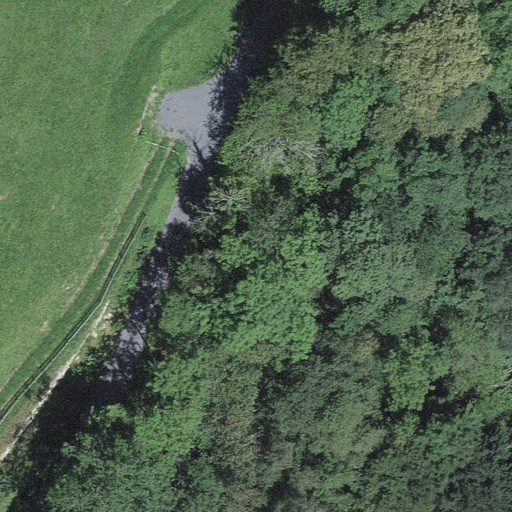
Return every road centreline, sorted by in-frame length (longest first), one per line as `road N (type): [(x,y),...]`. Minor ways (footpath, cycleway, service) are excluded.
road 1 (track): [(292,0),(220,106),(133,338),(52,511)]
road 2 (track): [(0,397),(108,268),(168,106),(220,106)]
